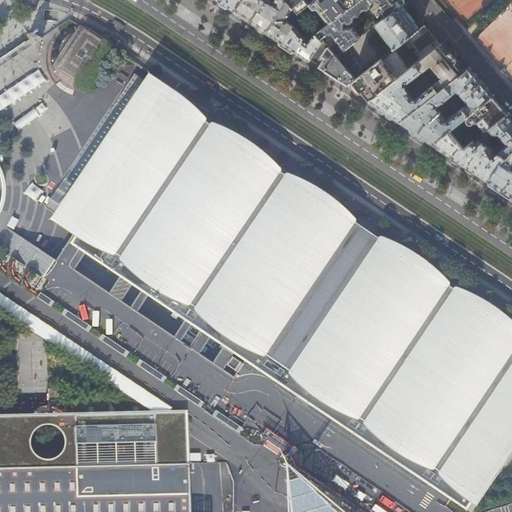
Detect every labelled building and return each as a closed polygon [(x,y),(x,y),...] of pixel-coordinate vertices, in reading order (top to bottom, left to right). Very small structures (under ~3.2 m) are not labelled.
[(221,0),(235,9),(241,0),(221,0)] [(241,0),(235,9),(249,19),(267,30),(286,0),(241,0)] [(293,7),(287,0),(286,0),(267,30),(286,43),(309,59),(315,50),(321,40),(320,38),(316,33),(315,32),(310,36),(307,32),(303,35),(295,24),(286,18),(293,7)] [(310,3),(307,0),(287,0),(293,7),(297,11),(309,3),(310,3)] [(312,0),(310,3),(309,3),(313,7),(317,7),(329,22),(357,0),(312,0)] [(403,0),(357,0),(329,22),(316,33),(320,38),(327,33),(331,32),(344,49),(347,46),(359,37),(352,28),(347,27),(345,28),(343,26),(344,24),(343,23),(344,21),(346,20),(347,22),(350,22),(353,20),(353,17),(358,14),(359,15),(360,14),(359,13),(363,9),(366,10),(369,8),(369,4),(372,3),(378,4),(381,8),(382,9),(378,13),(383,19),(401,5),(405,2),(403,0)] [(419,29),(401,5),(383,19),(377,24),(382,30),(381,31),(388,40),(389,41),(390,41),(395,47),(419,29)] [(376,24),(373,21),(366,26),(368,30),(376,24)] [(432,34),(424,25),(419,29),(395,47),(366,70),(355,78),(347,85),(359,93),(369,99),(415,64),(440,44),(432,34)] [(83,108),(120,55),(79,26),(42,79),(83,108)] [(33,44),(41,39),(35,31),(28,36),(29,39),(28,40),(29,43),(31,42),(33,44)] [(438,90),(464,71),(451,56),(440,44),(415,64),(421,71),(431,64),(441,76),(433,83),(438,90)] [(355,78),(366,70),(347,46),(344,49),(335,56),(355,78)] [(335,56),(328,47),(322,55),(326,57),(320,66),(347,85),(355,78),(335,56)] [(316,64),(322,55),(315,50),(309,59),(316,64)] [(421,71),(415,64),(369,99),(385,110),(400,120),(438,90),(433,83),(417,97),(412,97),(404,86),(404,83),(408,82),(421,71)] [(449,130),(492,96),(494,94),(483,81),(470,66),(464,71),(438,90),(400,120),(420,134),(433,142),(449,130)] [(144,86),(135,81),(132,86),(141,91),(144,86)] [(155,94),(146,89),(143,94),(152,100),(155,94)] [(81,232),(73,245),(467,510),(511,443),(511,328),(356,224),(359,220),(347,213),(349,208),(333,197),(330,201),(318,193),(321,189),(295,171),(292,176),(281,168),(284,164),(274,157),(258,146),(255,151),(243,143),(246,138),(224,123),(221,121),(217,125),(206,118),(209,113),(195,104),(176,91),(170,99),(164,95),(125,153),(124,152),(123,152),(122,152),(120,152),(119,153),(118,154),(117,155),(117,156),(117,158),(118,160),(119,160),(119,161),(119,162),(118,161),(116,161),(114,161),(113,162),(112,163),(111,165),(111,166),(112,167),(112,169),(113,170),(112,172),(111,171),(110,171),(109,171),(105,176),(108,178),(74,228),(81,232)] [(507,114),(492,96),(449,130),(464,147),(475,138),(489,128),(507,114)] [(475,138),(464,147),(449,130),(433,142),(462,162),(488,179),(501,162),(502,160),(511,151),(511,115),(509,112),(507,114),(489,128),(492,133),(497,133),(499,132),(508,143),(495,155),(490,152),(492,150),(487,147),(487,145),(483,142),(481,142),(475,138)] [(511,151),(502,160),(501,162),(488,179),(504,190),(511,195),(511,151)] [(63,207),(54,201),(51,206),(59,212),(63,207)] [(75,214),(66,208),(63,214),(71,219),(75,214)] [(0,294),(0,309),(139,403),(163,420),(170,410),(0,294)] [(0,416),(0,468),(185,465),(183,412),(0,416)] [(186,511),(185,465),(0,468),(0,511),(186,511)] [(331,511),(274,471),(278,511),(331,511)]
